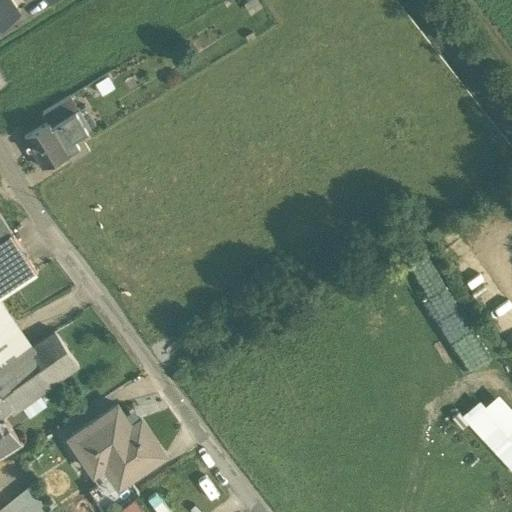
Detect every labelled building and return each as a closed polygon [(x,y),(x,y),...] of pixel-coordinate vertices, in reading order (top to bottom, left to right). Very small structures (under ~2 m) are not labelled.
[(0,0),(0,21),(10,15),(0,0)] [(83,103),(75,91),(70,94),(78,107),(83,103)] [(70,94),(43,111),(48,121),(52,118),(55,122),(74,110),(78,108),(78,107),(70,94)] [(78,108),(74,110),(85,127),(94,122),(83,103),(78,107),(78,108)] [(74,110),(55,122),(61,131),(57,133),(62,141),(85,127),(74,110)] [(48,121),(25,135),(29,142),(23,145),(27,151),(32,148),(42,164),(66,150),(66,149),(62,141),(57,133),(61,131),(55,122),(52,118),(48,121)] [(85,127),(62,141),(66,149),(84,139),(90,135),(85,127)] [(66,149),(66,150),(72,160),(89,149),(84,139),(66,149)] [(511,181),(499,189),(509,205),(511,203),(511,181)] [(0,234),(10,228),(0,212),(0,234)] [(15,236),(10,228),(0,234),(0,293),(37,270),(15,236)] [(0,306),(0,330),(11,324),(0,306)] [(11,324),(0,330),(0,346),(18,334),(11,324)] [(54,328),(27,347),(29,350),(38,364),(51,383),(79,363),(54,328)] [(18,334),(0,346),(0,352),(16,359),(29,350),(27,347),(18,334)] [(29,350),(16,359),(25,373),(38,364),(29,350)] [(0,391),(9,405),(8,405),(12,410),(21,404),(38,392),(51,383),(38,364),(25,373),(16,359),(0,352),(0,391)] [(0,391),(0,455),(22,441),(0,410),(8,405),(9,405),(0,391)] [(38,392),(21,404),(28,413),(45,402),(38,392)] [(131,422),(117,401),(70,432),(95,469),(114,456),(127,476),(129,475),(165,451),(141,415),(131,422)] [(127,476),(114,456),(95,469),(91,471),(97,480),(89,486),(106,511),(111,511),(132,496),(139,490),(129,475),(127,476)] [(36,485),(5,510),(6,511),(42,511),(50,506),(36,485)] [(144,511),(132,496),(116,508),(119,511),(144,511)]
